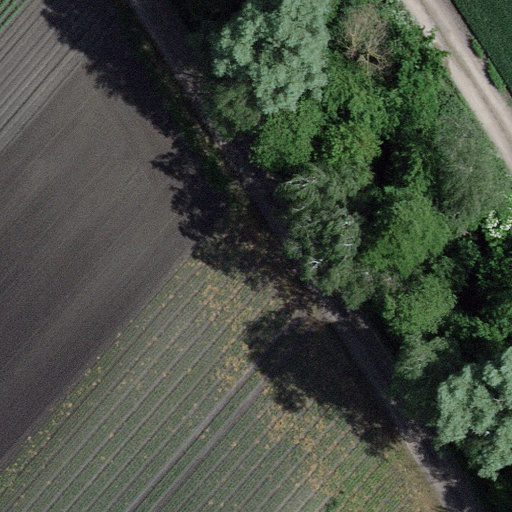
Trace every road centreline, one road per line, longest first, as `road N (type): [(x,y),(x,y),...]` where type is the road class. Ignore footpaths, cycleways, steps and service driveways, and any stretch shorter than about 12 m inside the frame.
road 1 (track): [(134,0),(458,511)]
road 2 (track): [(439,0),(511,118)]
